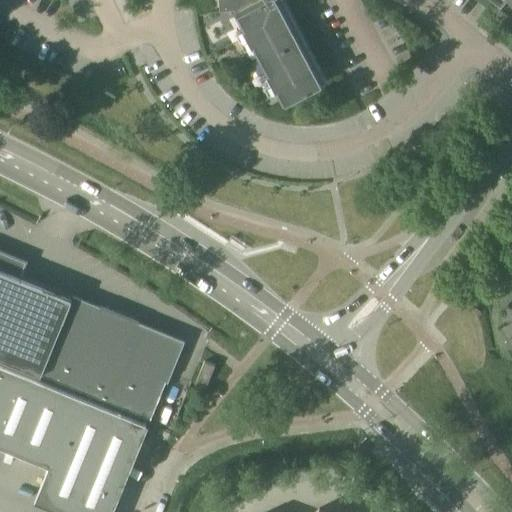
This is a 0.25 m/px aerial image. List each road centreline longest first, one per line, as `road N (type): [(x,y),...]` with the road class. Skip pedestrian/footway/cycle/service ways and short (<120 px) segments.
road 1 (residential): [(163,24),(173,64),(204,110),(246,139),(305,151),(346,145),(394,120),(469,40)]
road 2 (secondary): [(307,348),(163,238),(0,149)]
road 3 (secondary): [(498,511),(368,383),(334,370)]
road 4 (tertiary): [(381,292),(511,134)]
road 5 (secondary): [(334,370),(360,413),(463,511)]
